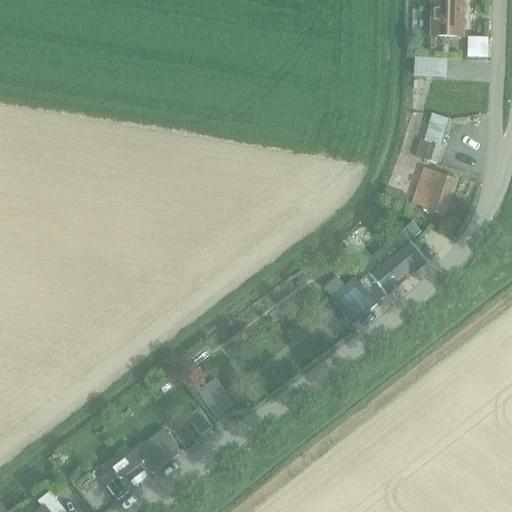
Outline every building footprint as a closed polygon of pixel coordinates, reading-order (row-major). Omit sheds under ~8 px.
[(431,37),(463,38),(464,0),(429,0),(429,3),(432,6),(431,37)] [(436,165),(440,154),(450,121),(432,116),(424,143),(422,152),(423,152),(421,158),(425,159),(424,162),(436,165)] [(443,218),(455,181),(424,170),(412,205),(423,209),(422,210),(443,218)] [(385,190),(381,202),(404,210),(408,198),(385,190)] [(413,225),(406,231),(414,241),(421,235),(413,225)] [(409,243),(360,283),(356,279),(330,301),(351,327),(399,287),(427,264),(409,243)] [(216,380),(197,393),(215,420),(235,407),(216,380)] [(189,430),(180,436),(184,443),(193,436),(189,430)] [(101,479),(115,498),(118,501),(181,454),(164,432),(101,479)] [(64,511),(50,494),(39,503),(44,509),(40,511),(64,511)]
